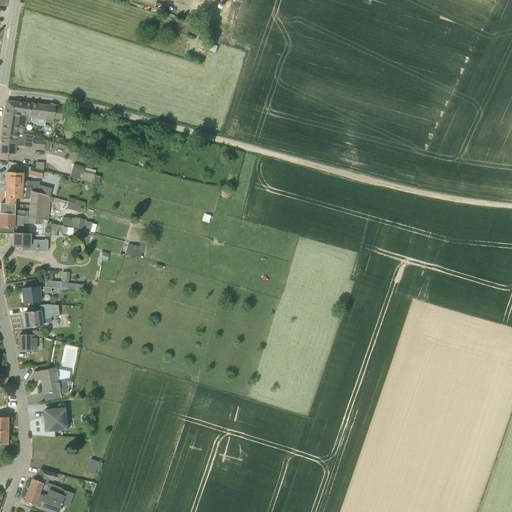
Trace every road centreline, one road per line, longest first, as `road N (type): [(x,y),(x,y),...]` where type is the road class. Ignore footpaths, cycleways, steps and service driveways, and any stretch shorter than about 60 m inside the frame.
road 1 (track): [(511,205),(426,193),(96,107)]
road 2 (unclassified): [(17,484),(22,405),(0,300)]
